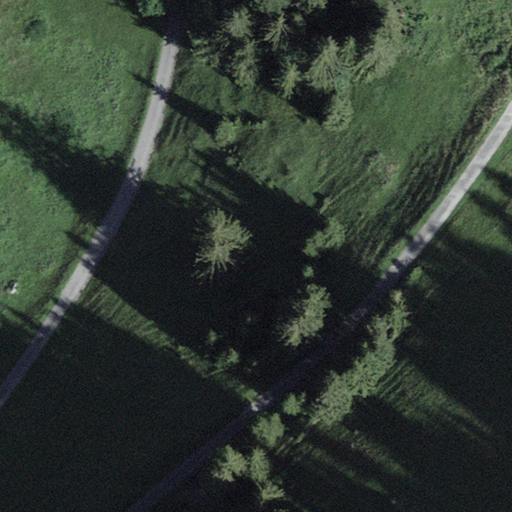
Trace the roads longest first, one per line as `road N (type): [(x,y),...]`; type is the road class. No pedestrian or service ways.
road 1 (track): [(511,115),(361,315),(136,511)]
road 2 (track): [(0,397),(86,266),(132,178),(179,0)]
